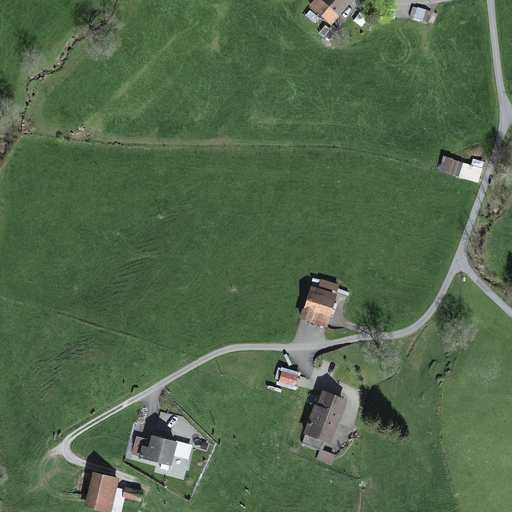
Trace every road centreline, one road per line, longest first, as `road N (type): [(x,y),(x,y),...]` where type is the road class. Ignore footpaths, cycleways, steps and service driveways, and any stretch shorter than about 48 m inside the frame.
road 1 (track): [(129,478),(70,457),(67,442),(204,359),(242,346),(390,335),(433,309),(503,129),(490,0)]
road 2 (track): [(300,346),(317,377),(354,397),(335,445)]
